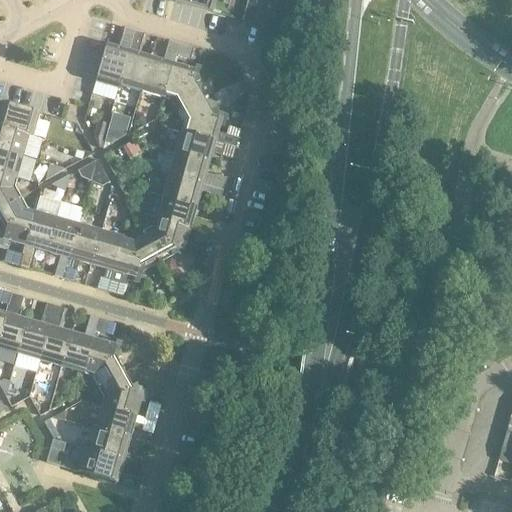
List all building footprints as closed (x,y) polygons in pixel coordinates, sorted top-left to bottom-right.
[(174,0),(174,3),(212,14),(215,0),(174,0)] [(260,3),(254,25),(269,29),(272,19),(276,7),(260,3)] [(134,32),(122,29),(118,40),(124,42),(121,50),(105,45),(95,84),(118,90),(119,86),(118,86),(134,32)] [(145,36),(134,32),(118,86),(119,86),(140,92),(150,58),(134,54),(137,46),(142,47),(145,36)] [(179,45),(166,42),(163,53),(168,55),(165,63),(150,58),(140,92),(163,99),(164,95),(173,65),(175,57),(179,45)] [(175,57),(184,59),(187,47),(179,45),(175,57)] [(195,50),(187,47),(184,59),(191,61),(195,50)] [(188,69),(173,65),(164,95),(176,98),(182,110),(202,99),(194,84),(199,82),(197,78),(200,69),(189,65),(188,69)] [(210,114),(202,99),(182,110),(189,122),(185,133),(215,141),(219,127),(223,128),(227,117),(218,114),(216,111),(210,114)] [(39,114),(1,103),(0,107),(0,127),(28,136),(28,137),(31,138),(39,114)] [(234,110),(231,118),(242,121),(244,113),(234,110)] [(113,114),(105,143),(111,144),(125,136),(130,119),(113,114)] [(137,114),(134,124),(144,127),(145,121),(142,115),(137,114)] [(98,123),(94,135),(96,136),(95,140),(100,150),(101,149),(108,126),(98,123)] [(28,136),(0,127),(0,151),(22,158),(28,137),(28,136)] [(228,128),(226,136),(237,139),(240,130),(228,128)] [(181,132),(175,155),(209,164),(213,149),(221,152),(220,156),(232,160),(235,147),(224,144),(215,141),(185,133),(181,132)] [(235,147),(237,139),(226,136),(224,144),(235,147)] [(134,141),(123,147),(129,158),(140,152),(134,141)] [(22,158),(0,151),(0,176),(12,180),(15,181),(22,158)] [(209,164),(175,155),(168,176),(222,192),(226,181),(214,178),(213,182),(204,180),(209,164)] [(91,181),(97,160),(78,171),(81,179),(91,181)] [(107,179),(97,160),(91,181),(100,184),(107,179)] [(49,166),(45,182),(64,170),(49,166)] [(12,180),(0,176),(0,210),(14,203),(8,192),(12,180)] [(51,186),(64,192),(68,177),(68,176),(51,186)] [(222,192),(168,176),(162,198),(196,208),(200,193),(209,195),(208,200),(219,203),(222,192)] [(196,208),(162,198),(155,221),(159,222),(189,231),(198,233),(209,237),(213,224),(202,221),(200,225),(192,223),(196,208)] [(20,214),(14,203),(0,210),(0,224),(4,232),(3,236),(0,234),(0,244),(8,247),(10,243),(23,247),(32,217),(20,214)] [(33,213),(32,217),(23,247),(21,256),(17,267),(30,271),(34,259),(29,258),(31,250),(47,254),(56,220),(33,213)] [(78,226),(56,220),(47,254),(62,259),(59,267),(54,265),(51,277),(62,280),(78,226)] [(189,231),(159,222),(156,234),(145,240),(156,261),(175,250),(178,251),(177,255),(186,258),(189,246),(185,245),(189,231)] [(100,233),(78,226),(62,280),(74,283),(77,272),(73,270),(75,262),(90,267),(100,233)] [(123,239),(100,233),(90,267),(106,271),(103,279),(98,278),(95,290),(107,293),(110,282),(113,273),(121,243),(123,239)] [(195,241),(207,245),(209,237),(198,233),(195,241)] [(156,261),(145,240),(133,247),(121,243),(113,273),(128,277),(127,281),(138,284),(141,275),(136,274),(137,271),(156,261)] [(204,253),(207,245),(195,241),(193,250),(204,253)] [(5,251),(2,263),(9,265),(13,253),(5,251)] [(21,256),(13,253),(9,265),(17,267),(21,256)] [(115,295),(119,284),(110,282),(107,293),(115,295)] [(127,286),(119,284),(115,295),(124,298),(127,286)] [(11,295),(0,291),(0,304),(7,306),(11,295)] [(22,298),(11,295),(7,306),(5,315),(0,333),(0,350),(17,356),(27,321),(12,317),(14,308),(19,309),(22,298)] [(55,308),(43,304),(40,315),(45,317),(42,326),(27,321),(17,356),(39,362),(55,308)] [(66,311),(55,308),(39,362),(61,368),(71,334),(55,329),(58,321),(62,322),(66,311)] [(98,320),(87,317),(84,328),(89,330),(87,338),(71,334),(61,368),(82,375),(84,371),(92,340),(95,332),(98,320)] [(95,332),(104,334),(107,323),(98,320),(95,332)] [(116,325),(107,323),(104,334),(112,336),(116,325)] [(108,345),(92,340),(84,371),(96,374),(103,386),(123,374),(115,360),(120,358),(118,354),(121,344),(110,340),(108,345)] [(131,388),(123,374),(103,386),(109,397),(106,410),(135,418),(140,402),(144,403),(148,392),(138,389),(136,385),(131,388)] [(2,381),(0,382),(0,389),(4,397),(8,383),(2,381)] [(149,403),(146,412),(158,415),(161,406),(149,403)] [(102,409),(95,429),(130,439),(134,424),(142,426),(141,432),(152,435),(155,424),(144,421),(135,418),(106,410),(102,409)] [(155,424),(158,415),(146,412),(144,421),(155,424)] [(511,429),(509,428),(500,461),(511,464),(511,429)] [(130,439),(95,429),(89,452),(143,467),(146,456),(135,453),(133,457),(125,455),(130,439)] [(52,442),(50,451),(61,454),(64,445),(52,442)] [(85,451),(78,473),(116,484),(121,468),(130,470),(128,475),(140,479),(143,467),(89,452),(85,451)]
